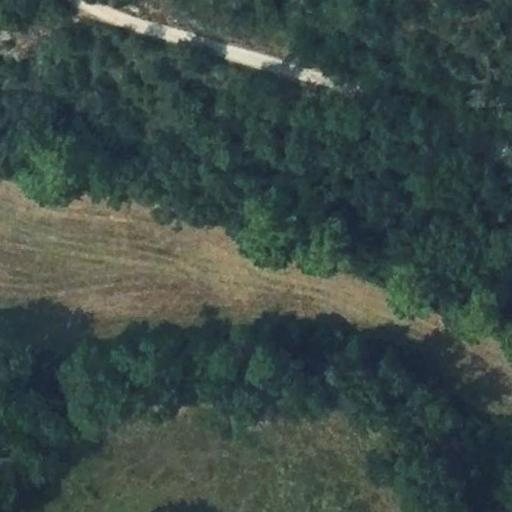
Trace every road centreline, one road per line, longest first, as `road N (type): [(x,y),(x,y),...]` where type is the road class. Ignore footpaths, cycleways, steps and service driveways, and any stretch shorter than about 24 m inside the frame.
road 1 (track): [(0,110),(280,200),(511,323)]
road 2 (track): [(88,0),(106,15),(351,89),(511,156)]
